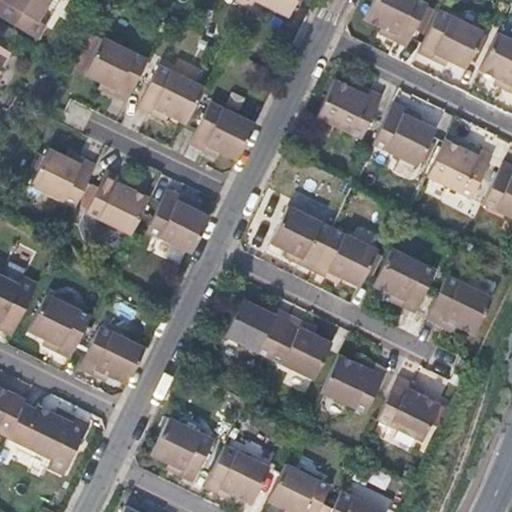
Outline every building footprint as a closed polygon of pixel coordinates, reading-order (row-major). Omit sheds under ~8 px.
[(0,0),(0,15),(37,36),(45,23),(38,19),(47,0),(0,0)] [(293,0),(244,0),(250,3),(250,0),(267,0),(289,10),(293,0)] [(371,0),(365,11),(384,20),(394,25),(391,32),(409,40),(426,0),(371,0)] [(438,1),(418,45),(435,53),(439,47),(448,51),(466,61),(484,23),(438,1)] [(394,25),(384,20),(381,27),(391,32),(394,25)] [(511,31),(497,25),(479,62),(497,70),(507,74),(505,80),(511,84),(511,31)] [(127,97),(148,54),(102,31),(84,68),(101,78),(111,82),(109,87),(127,97)] [(0,70),(11,51),(0,44),(0,70)] [(439,47),(435,53),(446,58),(448,51),(439,47)] [(167,111),(185,121),(204,81),(157,59),(136,102),(154,112),(157,106),(167,111)] [(507,74),(497,70),(495,75),(505,80),(507,74)] [(384,91),(366,81),(363,88),(353,83),(336,74),(317,112),(363,134),(384,91)] [(363,88),(366,81),(356,77),(353,83),(363,88)] [(98,82),(109,87),(111,82),(101,78),(98,82)] [(413,104),(393,95),(372,139),(418,160),(436,122),(419,114),(409,110),(413,104)] [(219,150),(236,158),(254,121),(208,98),(189,142),(205,150),(208,145),(219,150)] [(422,108),(413,104),(409,110),(419,114),(422,108)] [(163,117),(167,111),(157,106),(154,112),(163,117)] [(463,140),(446,132),(428,169),(473,191),(493,148),(475,139),(472,144),(463,140)] [(466,134),(463,140),(472,144),(475,139),(466,134)] [(30,180),(76,203),(97,160),(78,150),(75,156),(65,152),(47,143),(30,180)] [(216,155),(219,150),(208,145),(205,150),(216,155)] [(75,156),(78,150),(69,146),(65,152),(75,156)] [(511,156),(504,153),(485,193),(483,196),(511,209),(511,156)] [(86,207),(133,230),(150,193),(132,184),(122,179),(125,173),(106,165),(86,207)] [(122,179),(132,184),(134,177),(125,173),(122,179)] [(147,226),(192,249),(211,211),(193,203),(183,198),(186,192),(167,184),(147,226)] [(183,198),(193,203),(196,197),(186,192),(183,198)] [(294,258),(312,266),(333,223),(288,202),(271,238),(287,246),(297,251),(294,258)] [(333,223),(312,266),(330,275),(333,267),(343,272),(360,281),(377,243),(333,223)] [(394,240),(375,277),(394,286),(403,290),(400,297),(418,305),(439,262),(394,240)] [(284,253),(294,258),(297,251),(287,246),(284,253)] [(333,267),(330,275),(341,280),(343,272),(333,267)] [(495,289),(449,267),(429,311),(447,319),(450,314),(459,318),(477,327),(495,289)] [(1,322),(15,329),(41,276),(27,269),(22,279),(0,269),(0,314),(3,316),(1,322)] [(403,290),(394,286),(391,292),(400,297),(403,290)] [(54,348),(71,356),(92,313),(47,291),(30,329),(47,337),(57,341),(54,348)] [(270,354),(290,311),(272,301),(269,308),(260,303),(242,295),(224,332),(270,354)] [(269,308),(272,301),(263,297),(260,303),(269,308)] [(309,320),(290,311),(270,354),(315,375),(332,338),(316,330),(306,325),(309,320)] [(450,314),(447,319),(456,323),(459,318),(450,314)] [(111,370),(130,380),(148,343),(101,320),(81,363),(99,372),(102,366),(111,370)] [(318,324),(309,320),(306,325),(316,330),(318,324)] [(44,343),(54,348),(57,341),(47,337),(44,343)] [(357,362),(338,354),(319,391),(366,413),(387,370),(370,361),(366,368),(357,362)] [(361,356),(357,362),(366,368),(370,361),(361,356)] [(108,376),(111,370),(102,366),(99,372),(108,376)] [(417,383),(398,374),(376,418),(423,440),(441,402),(423,394),(413,389),(417,383)] [(426,387),(417,383),(413,389),(423,394),(426,387)] [(0,389),(0,433),(7,437),(19,411),(24,402),(0,389)] [(56,419),(37,410),(34,418),(19,411),(7,437),(6,439),(20,446),(52,461),(48,470),(62,478),(87,427),(74,419),(70,426),(56,419)] [(56,419),(70,426),(74,419),(59,412),(56,419)] [(152,449),(170,459),(180,463),(177,469),(196,478),(217,434),(172,412),(152,449)] [(226,439),(205,483),(224,492),(228,486),(237,491),(254,499),(273,462),(226,439)] [(289,454),(270,492),(290,502),(299,506),(296,511),(319,511),(336,478),(289,454)] [(180,463),(170,459),(168,465),(177,469),(180,463)] [(389,511),(394,505),(346,482),(340,494),(330,511),(389,511)] [(228,486),(224,492),(234,496),(237,491),(228,486)] [(296,511),(299,506),(290,502),(287,509),(293,511),(296,511)]
